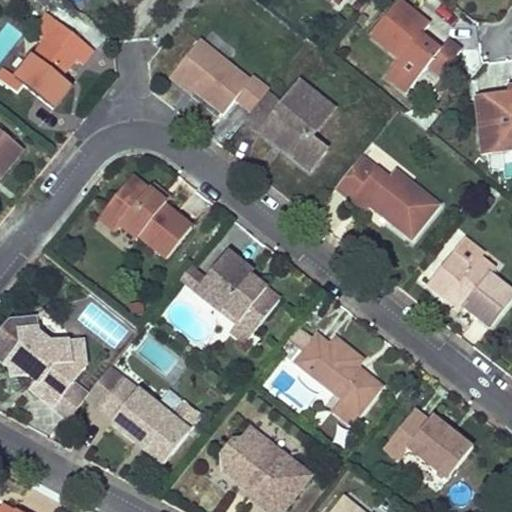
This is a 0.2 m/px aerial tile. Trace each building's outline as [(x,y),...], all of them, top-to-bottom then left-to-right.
[(448,41),(439,52),(420,37),(429,26),(398,1),(370,36),(400,60),(386,77),(407,93),(428,66),(441,76),(461,51),(448,41)] [(83,65),(93,52),(47,15),(33,33),(45,43),(16,80),(4,70),(0,75),(0,81),(17,95),(23,87),(53,110),(71,87),(61,78),(75,60),(83,65)] [(0,24),(0,69),(25,35),(3,19),(0,24)] [(252,78),(249,82),(199,42),(172,75),(195,93),(223,116),(236,100),(252,113),(267,94),(269,91),(252,78)] [(191,97),(195,93),(172,75),(169,79),(191,97)] [(311,138),(333,111),(299,84),(282,106),(267,94),(252,113),(245,122),(262,135),(263,133),(283,148),(282,150),(309,172),(327,150),(311,138)] [(476,103),(483,154),(484,155),(506,152),(505,144),(511,142),(511,97),(510,98),(477,101),(476,103)] [(0,177),(22,150),(0,132),(0,177)] [(282,150),(283,148),(263,133),(262,135),(282,150)] [(360,158),(339,184),(369,207),(411,240),(438,206),(394,171),(387,179),(360,158)] [(149,191),(132,178),(106,210),(140,236),(138,238),(139,239),(166,261),(192,229),(165,207),(166,205),(149,191)] [(364,213),(369,207),(339,184),(335,189),(364,213)] [(171,200),(153,186),(149,191),(166,205),(171,200)] [(138,238),(140,236),(106,210),(98,220),(116,234),(119,229),(136,243),(139,239),(138,238)] [(250,278),(253,274),(227,253),(205,281),(189,268),(179,281),(221,314),(224,311),(240,323),(253,334),(279,301),(257,284),(254,288),(247,282),(250,278)] [(490,330),(511,301),(511,294),(490,277),(494,271),(481,260),(476,266),(473,269),(453,253),(427,286),(453,306),(459,299),(465,304),(462,308),(463,309),(490,330)] [(254,288),(257,284),(250,278),(247,282),(254,288)] [(459,299),(453,306),(460,312),(463,309),(462,308),(465,304),(459,299)] [(240,323),(224,311),(221,314),(237,327),(232,332),(246,343),(253,334),(240,323)] [(12,341),(0,355),(0,362),(10,371),(12,379),(30,378),(38,385),(32,392),(56,412),(73,391),(73,390),(69,387),(86,366),(83,342),(51,346),(37,336),(35,321),(10,325),(12,341)] [(0,355),(12,341),(10,325),(0,337),(0,355)] [(330,347),(317,337),(313,341),(298,329),(288,340),(304,353),(295,364),(341,400),(360,415),(381,388),(357,369),(362,362),(335,340),(330,347)] [(114,422),(111,425),(135,444),(139,439),(146,445),(143,450),(163,466),(189,434),(188,433),(170,419),(125,382),(101,412),(114,422)] [(84,400),(89,395),(81,388),(76,394),(84,400)] [(68,421),(84,400),(76,394),(73,391),(56,412),(68,421)] [(353,425),(360,415),(341,400),(333,410),(353,425)] [(183,403),(170,419),(188,433),(201,417),(183,403)] [(446,483),(473,449),(432,417),(430,421),(415,410),(383,451),(398,463),(407,452),(446,483)] [(243,442),(238,448),(232,444),(222,457),(224,474),(240,487),(243,483),(255,492),(252,496),(249,499),(265,511),(283,511),(310,478),(251,432),(243,442)] [(143,450),(146,445),(139,439),(135,444),(143,450)] [(252,496),(255,492),(243,483),(240,487),(252,496)] [(359,511),(344,499),(333,511),(359,511)]
